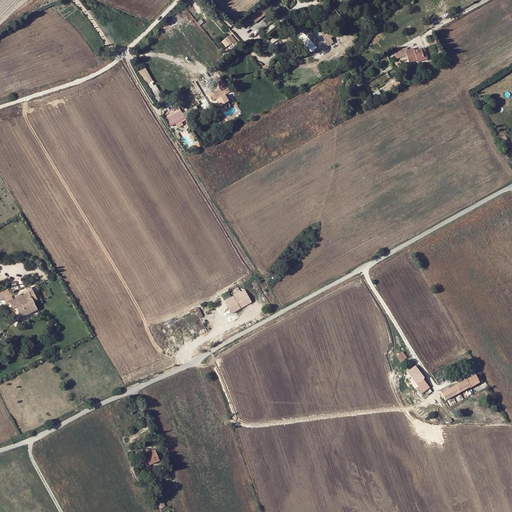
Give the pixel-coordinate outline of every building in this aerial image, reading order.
[(263,7),(249,18),(253,22),(266,12),(263,7)] [(230,34),(224,39),(229,45),(231,43),(234,46),(227,51),(226,50),(221,54),(223,56),(227,53),(228,54),(239,46),(230,34)] [(273,47),(268,39),(261,43),(267,52),(273,47)] [(408,63),(417,61),(417,62),(427,59),(424,48),(414,50),(413,48),(407,49),(407,48),(399,50),(401,57),(406,56),(408,63)] [(137,72),(159,108),(169,101),(166,97),(163,96),(145,68),(137,72)] [(214,82),(219,78),(217,75),(209,80),(218,91),(219,89),(214,82)] [(214,82),(219,89),(218,91),(214,94),(212,92),(207,96),(212,102),(217,98),(218,99),(229,90),(219,78),(214,82)] [(393,82),(386,86),(389,90),(396,86),(393,82)] [(226,95),(218,99),(222,106),(230,101),(226,95)] [(188,110),(182,113),(185,119),(199,111),(196,106),(188,110)] [(226,116),(238,112),(236,106),(224,111),(226,116)] [(166,115),(172,126),(185,119),(182,113),(180,110),(179,108),(166,115)] [(504,135),(498,138),(501,143),(507,139),(506,137),(504,135)] [(14,303),(10,305),(11,306),(13,311),(16,316),(18,321),(38,311),(33,301),(37,300),(31,288),(26,291),(27,295),(22,298),(21,296),(16,299),(17,301),(14,303)] [(243,290),(232,297),(233,299),(246,293),(243,290)] [(12,299),(8,292),(0,296),(0,303),(4,301),(4,303),(7,308),(11,306),(10,305),(14,303),(12,299)] [(240,309),(251,302),(246,293),(233,299),(240,309)] [(240,309),(233,299),(225,303),(232,314),(240,309)] [(424,378),(416,366),(407,372),(412,378),(417,386),(416,387),(416,388),(415,389),(416,391),(418,390),(420,394),(423,392),(419,386),(421,385),(422,387),(429,382),(427,379),(424,381),(423,379),(424,378)] [(469,389),(480,383),(476,375),(441,394),(445,401),(469,388),(469,389)] [(408,381),(414,390),(415,389),(416,388),(416,387),(417,386),(412,378),(408,381)] [(164,460),(159,449),(145,454),(149,465),(164,460)] [(161,501),(156,503),(159,509),(164,507),(161,501)]
